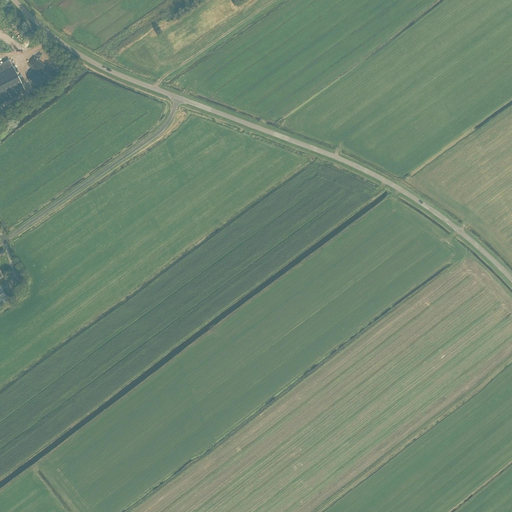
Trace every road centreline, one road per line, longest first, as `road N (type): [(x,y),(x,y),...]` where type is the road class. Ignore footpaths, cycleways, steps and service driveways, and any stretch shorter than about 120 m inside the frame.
road 1 (unclassified): [(511,280),(382,179),(179,99)]
road 2 (residential): [(8,238),(161,131),(179,99)]
road 3 (unclassified): [(179,99),(88,60),(13,0)]
